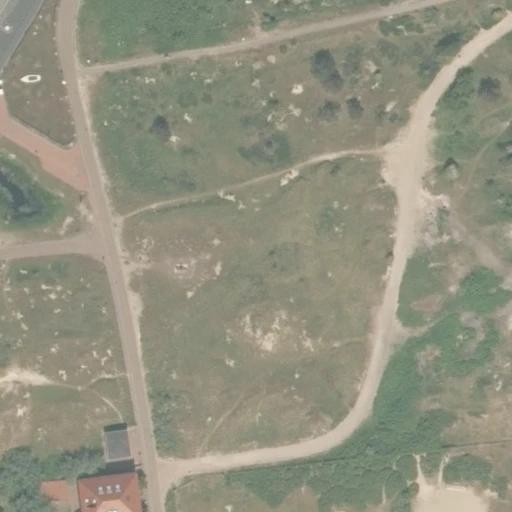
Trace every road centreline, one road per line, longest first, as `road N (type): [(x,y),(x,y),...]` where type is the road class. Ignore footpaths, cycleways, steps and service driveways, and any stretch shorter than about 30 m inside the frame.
road 1 (residential): [(157,511),(71,81)]
road 2 (unknown): [(511,412),(440,426),(387,418),(344,432)]
